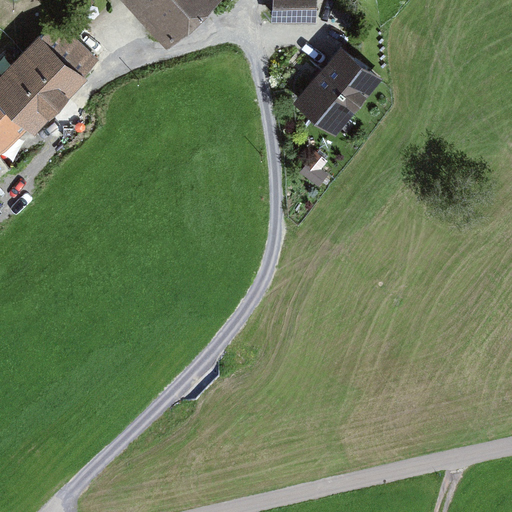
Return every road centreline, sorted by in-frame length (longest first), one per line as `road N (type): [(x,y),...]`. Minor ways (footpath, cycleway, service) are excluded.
road 1 (unclassified): [(257,30),(279,204),(262,285),(217,350),(56,511)]
road 2 (unclassified): [(221,511),(460,458)]
